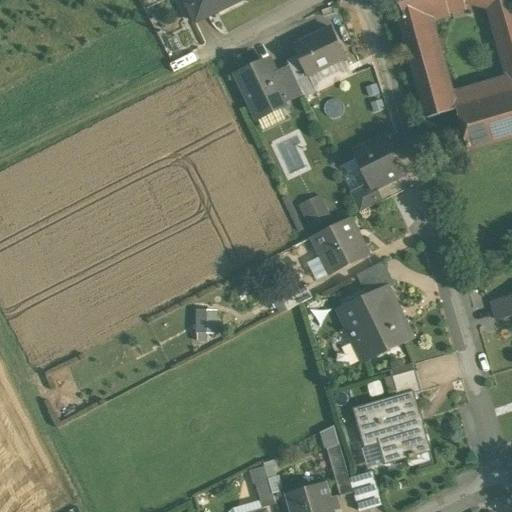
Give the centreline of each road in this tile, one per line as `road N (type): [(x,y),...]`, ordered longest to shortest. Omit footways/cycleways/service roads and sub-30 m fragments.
road 1 (residential): [(502,481),(371,0)]
road 2 (track): [(0,161),(208,54)]
road 3 (track): [(0,329),(89,511)]
road 4 (residential): [(318,0),(208,54)]
